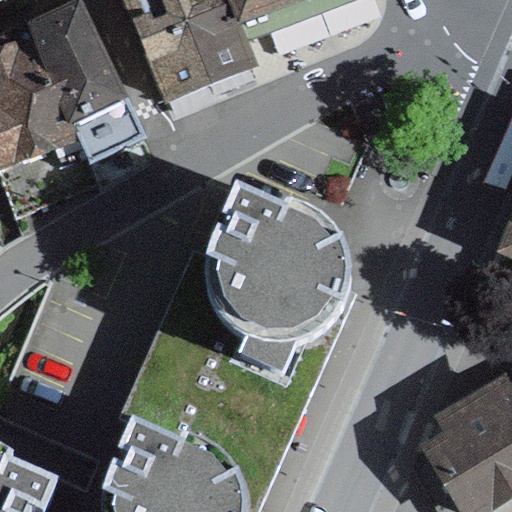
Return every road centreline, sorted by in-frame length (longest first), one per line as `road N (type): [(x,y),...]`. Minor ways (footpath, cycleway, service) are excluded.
road 1 (residential): [(0,283),(329,88),(449,37)]
road 2 (primary): [(338,511),(511,111)]
